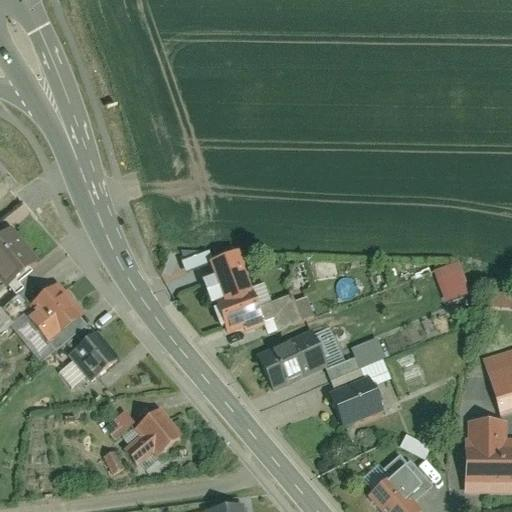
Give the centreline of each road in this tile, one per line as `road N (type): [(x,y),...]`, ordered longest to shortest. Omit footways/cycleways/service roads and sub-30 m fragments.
road 1 (tertiary): [(317,511),(152,315),(110,248),(61,135)]
road 2 (track): [(29,511),(286,475)]
road 3 (tertiary): [(61,135),(0,12)]
